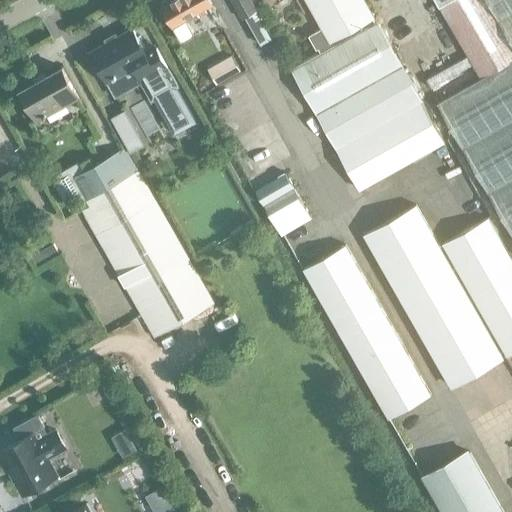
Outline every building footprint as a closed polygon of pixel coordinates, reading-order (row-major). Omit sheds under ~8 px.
[(210,0),(170,0),(160,6),(180,40),(185,39),(191,36),(193,32),(187,21),(197,15),(195,13),(212,3),(210,0)] [(231,0),(242,18),(243,17),(254,11),(254,10),(257,9),(251,0),(231,0)] [(307,0),(322,26),(321,27),(308,34),(316,48),(318,47),(320,51),(374,19),(373,17),(374,16),(365,0),(307,0)] [(511,58),(480,77),(437,102),(511,234),(511,0),(484,0),(511,46),(511,58)] [(480,77),(511,58),(511,46),(484,0),(446,0),(439,5),(480,77)] [(268,37),(254,11),(243,17),(258,43),(268,37)] [(374,19),(320,51),(290,67),(359,189),(444,141),(421,100),(422,99),(376,18),(374,19)] [(180,84),(157,45),(145,51),(132,27),(110,39),(89,51),(106,82),(128,70),(133,67),(140,79),(152,99),(154,98),(174,133),(197,121),(177,85),(180,84)] [(216,77),(240,68),(235,54),(211,63),(216,77)] [(19,89),(36,121),(79,98),(62,66),(19,89)] [(143,135),(159,127),(147,101),(130,109),(143,135)] [(125,108),(111,116),(130,151),(144,143),(125,108)] [(81,209),(95,234),(154,336),(213,302),(156,199),(126,147),(73,177),(89,205),(81,209)] [(264,202),(295,185),(285,168),(255,186),(264,202)] [(266,205),(282,234),(313,215),(296,187),(266,205)] [(450,387),(504,356),(416,203),(362,233),(450,387)] [(505,355),(511,351),(511,258),(488,216),(441,242),(505,355)] [(59,253),(53,242),(31,255),(37,266),(59,253)] [(387,417),(431,393),(345,243),(301,267),(387,417)] [(38,412),(13,426),(20,438),(0,449),(0,451),(9,467),(8,467),(9,469),(10,468),(13,475),(14,477),(23,493),(57,474),(47,457),(66,447),(55,428),(46,434),(42,426),(45,424),(38,412)] [(137,449),(125,429),(112,436),(123,457),(137,449)] [(503,511),(469,451),(422,477),(441,511),(503,511)] [(93,511),(87,502),(68,511),(93,511)]
